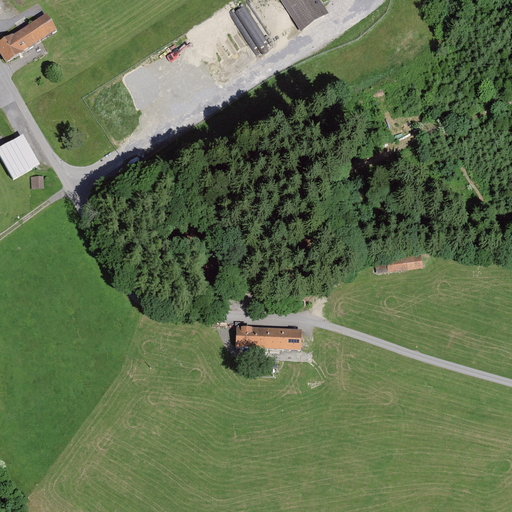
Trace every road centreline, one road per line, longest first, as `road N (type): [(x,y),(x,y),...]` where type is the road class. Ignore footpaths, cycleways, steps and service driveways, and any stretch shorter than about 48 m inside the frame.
road 1 (residential): [(0,65),(113,269),(151,307),(310,320),(511,384)]
road 2 (track): [(71,187),(338,16),(350,0)]
